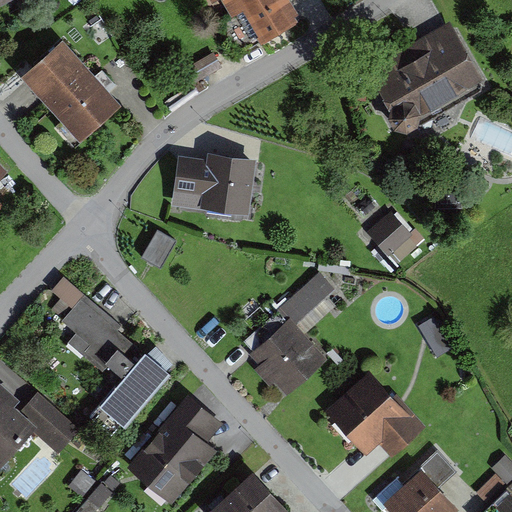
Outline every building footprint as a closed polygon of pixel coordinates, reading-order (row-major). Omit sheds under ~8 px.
[(0,0),(0,1),(6,10),(22,0),(0,0)] [(299,0),(219,0),(227,12),(245,2),(272,48),(314,24),(299,0)] [(491,76),(456,21),(375,66),(398,107),(395,112),(395,118),(402,126),(408,129),(414,130),(424,127),(430,120),(430,113),(491,76)] [(75,40),(35,77),(89,136),(129,99),(114,82),(75,40)] [(256,211),(263,155),(215,150),(214,156),(184,153),(178,203),(256,211)] [(0,182),(13,170),(0,155),(0,182)] [(415,231),(397,208),(373,227),(395,255),(401,251),(408,260),(426,247),(422,242),(430,236),(422,226),(415,231)] [(183,239),(165,228),(148,256),(167,267),(183,239)] [(349,297),(325,270),(283,308),(293,319),(256,353),(267,365),(261,370),(275,385),(281,380),(293,393),(333,356),(311,332),(349,297)] [(365,279),(350,276),(348,286),(363,289),(365,279)] [(130,326),(92,294),(70,321),(82,331),(72,342),(88,356),(94,349),(129,378),(107,404),(133,426),(178,373),(126,330),(130,326)] [(439,309),(435,308),(428,311),(425,315),(425,322),(429,327),(435,328),(442,326),(444,322),(445,318),(443,312),(439,309)] [(430,426),(377,368),(332,408),(372,453),(384,442),(397,456),(430,426)] [(26,396),(0,372),(0,474),(2,476),(42,431),(66,452),(87,428),(61,405),(78,385),(65,374),(47,393),(43,390),(28,407),(21,402),(26,396)] [(230,420),(197,393),(151,448),(149,446),(134,465),(178,501),(223,447),(214,439),(230,420)] [(462,469),(444,448),(427,462),(431,466),(391,500),(401,511),(459,511),(466,506),(446,483),(462,469)] [(511,454),(498,467),(511,481),(511,454)] [(103,480),(90,467),(63,496),(77,508),(103,480)] [(292,511),(296,508),(261,469),(213,511),(292,511)] [(511,511),(511,493),(490,511),(511,511)]
